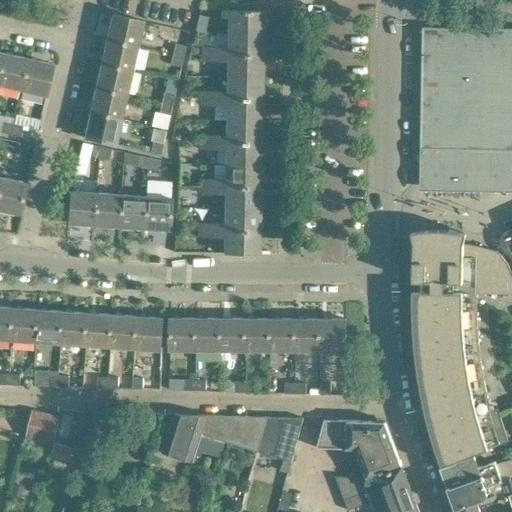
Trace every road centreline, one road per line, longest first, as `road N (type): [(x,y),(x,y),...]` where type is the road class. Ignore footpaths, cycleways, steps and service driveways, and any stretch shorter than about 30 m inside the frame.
road 1 (residential): [(401,406),(0,396)]
road 2 (residential): [(388,11),(339,9),(330,277)]
road 3 (residential): [(21,263),(330,277)]
road 4 (residential): [(380,277),(388,11)]
road 5 (residential): [(21,263),(76,44)]
road 6 (residential): [(401,406),(383,340),(380,277)]
